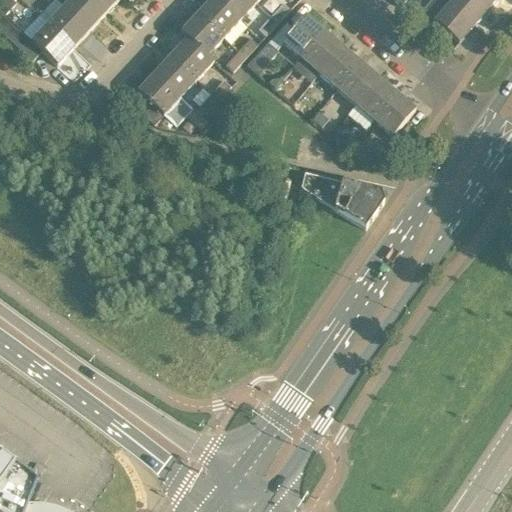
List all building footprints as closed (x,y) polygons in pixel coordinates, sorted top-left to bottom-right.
[(8,0),(0,8),(0,33),(13,46),(21,37),(3,20),(16,7),(8,0)] [(106,16),(88,0),(72,0),(64,9),(90,33),(106,16)] [(120,0),(88,0),(106,16),(120,0)] [(223,42),(239,24),(213,0),(197,18),(223,42)] [(239,24),(256,6),(249,0),(213,0),(239,24)] [(474,28),(450,7),(441,0),(433,0),(419,17),(431,28),(433,25),(458,47),(474,28)] [(490,10),(478,0),(455,0),(450,7),(474,28),(490,10)] [(478,0),(490,10),(498,0),(478,0)] [(277,27),(290,13),(282,7),(270,20),(277,27)] [(74,51),(90,33),(64,9),(48,27),(74,51)] [(207,60),(223,42),(197,18),(180,36),(187,42),(187,41),(207,61),(207,60)] [(300,62),(323,35),(304,19),(281,46),(300,62)] [(277,27),(270,20),(258,33),(265,40),(277,27)] [(48,27),(31,45),(21,37),(13,46),(32,64),(41,55),(57,69),(74,51),(48,27)] [(323,35),(300,62),(318,77),(341,50),(323,35)] [(187,42),(170,60),(196,83),(212,65),(207,60),(207,61),(187,41),(187,42)] [(238,55),(245,62),(257,49),(250,42),(238,55)] [(258,79),(258,78),(278,55),(268,46),(247,69),(258,79)] [(341,50),(318,77),(337,93),(360,66),(341,50)] [(245,62),(238,55),(225,68),(233,75),(245,62)] [(170,60),(154,78),(179,101),(196,83),(170,60)] [(355,109),(378,82),(360,66),(337,93),(355,109)] [(192,113),(179,101),(154,78),(137,96),(147,105),(138,115),(154,129),(163,119),(176,131),(186,120),(192,113)] [(267,86),(273,91),(280,82),(270,83),(267,86)] [(365,133),(365,132),(372,124),(373,125),(396,98),(378,82),(355,109),(347,118),(365,133)] [(211,97),(218,103),(230,90),(223,84),(211,97)] [(211,97),(199,110),(206,117),(218,103),(211,97)] [(415,113),(396,98),(373,125),(392,140),(415,113)] [(186,120),(199,132),(206,125),(202,121),(193,112),(192,113),(186,120)] [(321,130),(327,122),(319,116),(313,123),(321,130)] [(347,136),(340,144),(349,151),(355,144),(347,136)] [(383,207),(379,196),(304,178),(301,193),(359,234),(383,207)] [(61,511),(56,510),(51,509),(48,508),(41,507),(33,507),(28,507),(37,484),(0,457),(0,511),(61,511)]
